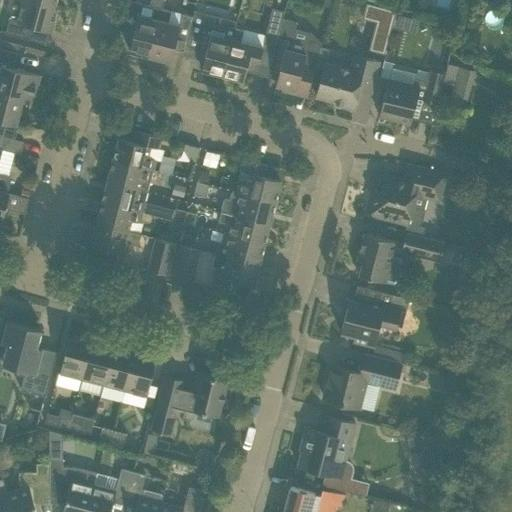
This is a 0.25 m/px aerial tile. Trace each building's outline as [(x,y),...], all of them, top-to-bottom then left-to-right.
[(11,11),(5,33),(29,39),(32,26),(51,31),(57,8),(54,7),(24,0),(18,0),(15,12),(11,11)] [(130,0),(128,0),(122,25),(125,25),(122,35),(132,38),(129,50),(150,56),(162,8),(130,0)] [(366,2),(362,18),(376,21),(368,50),(384,54),(391,27),(395,10),(366,2)] [(267,27),(263,41),(276,44),(282,21),(283,18),(285,10),(274,7),(271,19),(268,28),(267,27)] [(162,8),(150,56),(171,61),(174,48),(184,51),(186,40),(192,16),(182,13),(180,23),(168,20),(171,10),(162,8)] [(223,75),(235,27),(236,24),(193,13),(192,16),(186,40),(198,44),(195,54),(205,56),(202,69),(223,75)] [(315,66),(321,42),(311,33),(295,28),(297,22),(283,18),(282,21),(276,44),(271,62),(269,69),(279,71),(275,84),(282,86),(281,90),(295,93),(296,90),(308,93),(313,73),(315,66)] [(235,27),(223,75),(243,80),(247,67),(256,70),(259,59),(271,62),(276,44),(263,41),(262,46),(241,41),(244,29),(235,27)] [(0,89),(23,96),(34,98),(40,75),(13,68),(19,44),(0,39),(0,89)] [(321,42),(315,66),(323,68),(321,77),(316,96),(342,103),(341,105),(354,109),(359,90),(370,93),(375,73),(379,61),(354,55),(351,69),(325,63),(328,49),(320,46),(321,43),(321,42)] [(445,73),(443,82),(471,90),(476,71),(448,63),(446,69),(445,73)] [(379,115),(399,120),(400,116),(411,119),(416,99),(437,105),(443,82),(445,73),(430,69),(427,81),(415,78),(413,85),(388,78),(379,115)] [(0,120),(16,124),(23,96),(0,89),(0,120)] [(113,159),(153,170),(156,158),(161,160),(163,150),(158,148),(161,137),(137,131),(134,142),(119,138),(113,159)] [(0,134),(0,147),(1,148),(20,153),(24,141),(0,134)] [(0,218),(2,220),(5,208),(9,192),(8,192),(11,180),(10,179),(9,178),(8,177),(0,174),(0,153),(1,148),(0,147),(0,218)] [(238,180),(235,191),(275,201),(281,180),(265,176),(268,165),(243,158),(240,170),(249,172),(247,182),(238,180)] [(108,180),(147,191),(153,170),(113,159),(108,180)] [(369,214),(407,223),(405,231),(406,231),(422,236),(424,227),(421,226),(425,209),(412,206),(415,194),(439,200),(440,193),(445,174),(407,164),(403,179),(384,174),(380,189),(376,188),(369,214)] [(199,168),(196,181),(207,184),(209,177),(205,170),(199,168)] [(108,180),(102,201),(142,212),(147,191),(108,180)] [(209,185),(197,182),(194,194),(206,197),(209,185)] [(172,195),(184,197),(186,186),(175,184),(172,195)] [(28,197),(30,189),(22,187),(20,195),(28,197)] [(503,207),(493,187),(479,195),(489,214),(503,207)] [(222,210),(270,222),(275,201),(235,191),(232,190),(230,200),(225,198),(222,210)] [(102,201),(97,223),(140,234),(143,223),(139,222),(142,212),(102,201)] [(183,223),(186,211),(175,208),(172,220),(183,223)] [(224,233),(264,244),(270,222),(222,210),(219,221),(227,223),(224,233)] [(183,223),(194,225),(197,214),(186,211),(183,223)] [(180,234),(183,223),(172,220),(168,232),(180,235),(180,234)] [(97,223),(91,244),(104,248),(101,257),(114,261),(128,264),(134,244),(138,246),(141,234),(140,234),(97,223)] [(180,235),(179,237),(193,241),(197,226),(194,225),(183,223),(180,234),(180,235)] [(359,275),(385,281),(394,284),(398,281),(403,261),(400,257),(391,255),(393,249),(439,261),(445,241),(422,236),(406,231),(403,243),(364,233),(357,260),(362,261),(359,275)] [(259,265),(264,244),(224,233),(222,242),(219,242),(216,254),(259,265)] [(160,239),(152,270),(167,274),(175,243),(160,239)] [(180,244),(172,276),(191,281),(199,249),(180,244)] [(216,267),(211,286),(226,290),(228,280),(236,282),(235,286),(248,290),(249,285),(253,286),(259,265),(216,254),(212,266),(216,267)] [(346,312),(340,332),(354,336),(353,340),(372,345),(374,346),(375,343),(380,325),(396,329),(397,326),(402,327),(409,298),(393,294),(376,290),(357,285),(353,300),(345,298),(342,311),(346,312)] [(20,389),(45,396),(57,352),(41,348),(40,349),(36,348),(40,330),(7,322),(2,341),(2,343),(8,344),(3,364),(18,368),(16,374),(24,375),(20,389)] [(58,372),(55,384),(78,390),(81,378),(91,343),(68,338),(63,357),(59,372),(58,372)] [(91,343),(81,378),(103,384),(112,349),(91,343)] [(374,346),(372,355),(385,358),(401,362),(404,351),(375,343),(374,346)] [(103,384),(124,389),(133,355),(112,349),(103,384)] [(401,362),(385,358),(372,355),(365,353),(360,372),(332,365),(323,398),(358,407),(365,380),(394,388),(401,362)] [(133,355),(124,389),(146,395),(150,380),(155,360),(133,355)] [(170,434),(174,419),(175,413),(192,417),(194,410),(218,416),(227,379),(198,372),(195,383),(184,380),(165,375),(160,394),(151,429),(170,434)] [(71,419),(59,416),(47,413),(45,422),(56,425),(69,428),(71,419)] [(69,428),(81,431),(90,434),(94,419),(73,413),(71,419),(69,428)] [(302,450),(298,466),(317,471),(325,473),(322,484),(348,491),(351,478),(353,470),(353,466),(350,462),(345,460),(355,423),(347,420),(327,415),(323,431),(310,428),(308,437),(303,436),(300,449),(302,450)] [(114,430),(102,427),(99,436),(111,439),(114,430)] [(114,430),(111,439),(124,442),(126,433),(114,430)] [(418,435),(408,437),(410,453),(420,451),(423,452),(441,456),(445,440),(420,433),(418,438),(418,435)] [(85,511),(96,473),(73,466),(62,466),(63,457),(49,457),(49,463),(49,501),(64,505),(62,511),(64,511),(85,511)] [(19,472),(3,479),(12,511),(36,511),(34,503),(36,503),(36,495),(49,495),(49,501),(49,463),(36,463),(36,471),(19,472)] [(96,473),(85,511),(109,511),(113,500),(124,503),(133,471),(121,468),(118,478),(96,473)] [(133,471),(124,503),(136,506),(134,511),(158,511),(161,502),(163,494),(141,488),(142,484),(145,474),(133,471)] [(12,511),(3,479),(0,479),(0,511),(12,511)] [(183,507),(161,502),(158,511),(195,511),(202,490),(188,486),(183,507)] [(340,507),(344,494),(322,488),(320,494),(290,486),(283,511),(332,511),(335,505),(340,507)]
